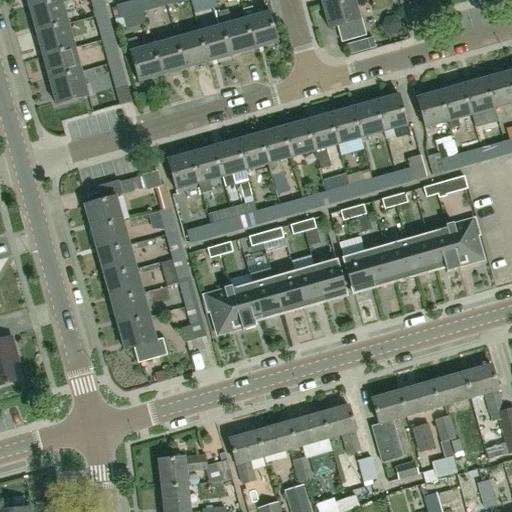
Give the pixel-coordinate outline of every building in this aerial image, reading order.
[(25,0),(29,10),(61,1),(66,0),(25,0)] [(107,14),(102,0),(89,0),(94,17),(107,14)] [(116,7),(117,8),(112,9),(118,29),(125,27),(123,18),(143,12),(140,0),(116,7)] [(166,6),(164,0),(140,0),(143,12),(166,6)] [(328,29),(337,27),(342,43),(365,36),(361,19),(360,20),(354,0),(341,0),(322,6),(328,29)] [(29,10),(35,34),(67,25),(68,26),(74,23),(71,12),(64,14),(61,1),(29,10)] [(218,13),(222,27),(230,57),(253,51),(245,21),(232,25),(228,11),(218,13)] [(376,21),(390,52),(411,43),(398,12),(376,21)] [(113,38),(107,14),(94,17),(97,26),(101,41),(113,38)] [(269,14),(255,18),(245,21),(253,51),(277,44),(269,14)] [(71,38),(68,26),(67,25),(35,34),(42,58),(74,49),(80,47),(77,36),(71,38)] [(222,27),(199,34),(207,64),(230,57),(222,27)] [(199,34),(176,40),(184,70),(207,64),(199,34)] [(120,62),(113,38),(101,41),(108,65),(120,62)] [(136,40),(126,43),(129,53),(137,84),(161,77),(153,47),(139,51),(136,40)] [(176,40),(153,47),(161,77),(184,70),(176,40)] [(42,58),(48,82),(81,73),(74,49),(42,58)] [(127,86),(120,62),(108,65),(115,89),(127,86)] [(81,73),(48,82),(55,106),(87,98),(81,73)] [(511,105),(511,87),(508,74),(485,80),(494,111),(511,105)] [(494,111),(485,80),(462,87),(471,117),(494,111)] [(471,117),(462,87),(440,93),(448,123),(447,124),(449,131),(459,128),(457,121),(471,117)] [(424,130),(425,130),(427,136),(436,134),(434,127),(447,124),(448,123),(440,93),(416,100),(424,130)] [(383,133),(384,133),(390,153),(398,150),(396,141),(393,131),(407,127),(399,97),(375,104),(383,133)] [(383,133),(375,104),(352,110),(360,140),(383,133)] [(337,146),(338,146),(340,153),(349,151),(347,144),(360,140),(352,110),(329,117),(337,146)] [(315,153),(317,159),(320,171),(330,168),(324,150),(337,146),(329,117),(305,123),(314,153),(315,153)] [(314,153),(305,123),(282,130),(291,159),(314,153)] [(268,166),(271,174),(279,172),(277,163),(291,159),(282,130),(259,136),(268,166)] [(236,143),(246,179),(256,177),(254,170),(268,166),(259,136),(236,143)] [(511,139),(509,141),(503,143),(506,156),(511,154),(511,139)] [(247,183),(246,179),(236,143),(213,149),(221,179),(222,179),(225,189),(247,183)] [(488,147),(486,147),(490,160),(506,156),(503,143),(488,147)] [(490,160),(486,147),(458,155),(462,168),(490,160)] [(221,179),(213,149),(190,156),(198,185),(201,195),(211,192),(208,183),(221,179)] [(444,173),(440,160),(439,154),(427,157),(433,177),(444,173)] [(450,172),(462,168),(458,155),(446,158),(450,172)] [(198,185),(190,156),(166,162),(174,192),(198,185)] [(398,169),(403,186),(427,179),(421,156),(407,160),(409,166),(398,169)] [(379,192),(375,178),(371,179),(367,165),(358,167),(359,173),(349,176),(355,199),(379,192)] [(398,169),(395,170),(395,172),(375,178),(379,192),(403,186),(398,169)] [(146,192),(160,188),(156,174),(141,178),(146,192)] [(332,205),(355,199),(349,176),(346,177),(346,178),(326,184),(328,192),(332,205)] [(116,197),(122,195),(142,190),(139,178),(118,182),(118,181),(97,187),(101,201),(84,206),(91,231),(123,222),(116,197)] [(442,184),(435,185),(438,195),(439,199),(446,197),(442,184)] [(435,185),(423,189),(425,199),(438,195),(435,185)] [(328,192),(304,198),(308,212),(332,205),(328,192)] [(404,194),(394,197),(396,207),(407,204),(404,194)] [(394,197),(381,201),(384,210),(396,207),(394,197)] [(284,219),(281,205),(279,205),(277,198),(255,204),(261,225),(284,219)] [(308,212),(304,198),(281,205),(284,219),(308,212)] [(231,209),(237,232),(261,225),(255,204),(254,205),(253,203),(231,209)] [(363,206),(352,209),(355,218),(365,215),(363,206)] [(177,233),(170,209),(160,212),(160,213),(159,213),(165,236),(177,233)] [(210,225),(214,238),(237,232),(231,209),(208,215),(211,225),(210,225)] [(352,209),(340,213),(342,222),(355,218),(352,209)] [(313,220),(302,223),(305,232),(315,229),(313,220)] [(453,224),(449,225),(461,267),(482,261),(475,237),(478,236),(474,221),(453,226),(453,224)] [(91,231),(97,255),(130,246),(123,222),(91,231)] [(302,223),(289,227),(292,236),(305,232),(302,223)] [(214,238),(210,225),(186,232),(190,245),(214,238)] [(458,267),(461,267),(449,225),(445,226),(446,231),(429,236),(438,271),(444,269),(445,274),(459,270),(458,267)] [(271,232),(261,235),(263,244),(274,241),(271,232)] [(177,233),(165,236),(172,260),(184,257),(177,233)] [(261,235),(248,238),(251,247),(263,244),(261,235)] [(429,236),(407,242),(417,277),(438,271),(429,236)] [(395,283),(417,277),(407,242),(385,248),(395,283)] [(230,243),(219,247),(222,256),(233,253),(230,243)] [(97,255),(104,279),(136,270),(130,246),(97,255)] [(219,247),(207,250),(209,259),(222,256),(219,247)] [(374,289),(395,283),(385,248),(364,254),(374,289)] [(374,289),(364,254),(342,260),(352,295),(374,289)] [(191,280),(184,257),(172,260),(178,284),(191,280)] [(335,262),(314,269),(324,303),(345,297),(335,262)] [(302,309),(324,303),(314,269),(292,275),(302,309)] [(104,279),(111,303),(143,294),(136,270),(104,279)] [(280,315),(268,270),(248,276),(251,286),(249,287),(259,321),(280,315)] [(280,315),(302,309),(292,275),(272,280),(270,270),(268,270),(280,315)] [(191,280),(178,284),(185,308),(197,304),(191,280)] [(241,332),(255,328),(253,323),(259,321),(249,287),(231,292),(230,287),(226,288),(238,330),(240,329),(241,332)] [(217,336),(238,330),(226,288),(222,289),(223,291),(203,297),(207,313),(210,312),(217,336)] [(111,303),(117,327),(150,318),(143,294),(111,303)] [(206,337),(197,304),(185,308),(190,327),(182,329),(186,343),(206,337)] [(150,318),(117,327),(124,351),(134,349),(138,364),(167,356),(162,340),(156,341),(150,318)] [(0,386),(20,381),(13,356),(15,355),(10,338),(0,340),(0,386)] [(491,365),(461,374),(468,399),(484,394),(490,414),(504,410),(498,390),(499,390),(491,365)] [(439,408),(468,399),(461,374),(431,383),(439,408)] [(409,417),(439,408),(431,383),(402,392),(409,417)] [(393,422),(409,417),(402,392),(371,401),(380,428),(372,430),(382,464),(403,458),(393,422)] [(325,439),(327,438),(341,434),(347,455),(361,451),(355,431),(356,431),(349,406),(318,415),(325,439)] [(511,407),(504,410),(490,414),(493,422),(498,421),(505,445),(508,455),(511,454),(511,407)] [(331,450),(327,438),(325,439),(318,415),(289,424),(296,447),(300,446),(304,458),(307,457),(331,450)] [(449,417),(441,419),(448,442),(449,442),(455,460),(464,458),(459,440),(456,441),(453,430),(449,417)] [(441,443),(448,442),(441,419),(435,421),(441,443)] [(296,447),(289,424),(259,432),(266,456),(296,447)] [(418,453),(435,449),(428,424),(411,428),(418,453)] [(266,456),(259,432),(229,441),(236,465),(237,464),(243,484),(256,481),(250,461),(266,456)] [(232,480),(224,453),(216,456),(218,464),(214,465),(219,483),(232,480)] [(158,461),(161,492),(187,489),(185,471),(205,469),(204,456),(184,458),(158,461)] [(307,457),(304,458),(292,461),(298,484),(313,480),(307,457)] [(433,471),(436,481),(457,475),(452,457),(443,460),(431,463),(433,471)] [(364,483),(377,479),(371,458),(358,461),(364,483)] [(394,467),(398,481),(416,475),(418,475),(414,462),(394,467)] [(484,510),(496,506),(489,481),(477,484),(484,510)] [(441,511),(434,485),(424,488),(424,489),(421,490),(426,511),(441,511)] [(283,492),(289,511),(311,511),(303,486),(283,492)] [(189,511),(187,489),(161,492),(163,511),(189,511)] [(336,511),(333,502),(317,508),(318,511),(336,511)] [(280,511),(278,503),(248,511),(280,511)]
